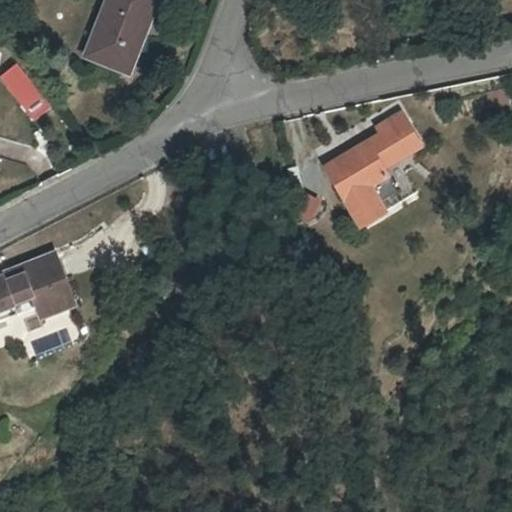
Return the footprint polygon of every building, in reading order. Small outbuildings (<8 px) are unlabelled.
[(144,0),(93,0),(89,13),(96,16),(80,58),(119,73),(144,0)] [(16,61),(0,72),(0,78),(26,113),(44,100),(16,61)] [(503,85),(485,94),(494,111),(511,103),(503,85)] [(374,198),(408,183),(396,157),(423,144),(408,110),(381,124),(384,130),(324,159),(352,219),(379,208),(374,198)] [(413,194),(408,183),(374,198),(379,208),(413,194)] [(13,275),(0,279),(0,331),(29,322),(24,309),(41,303),(49,324),(87,311),(65,253),(13,272),(13,275)]
